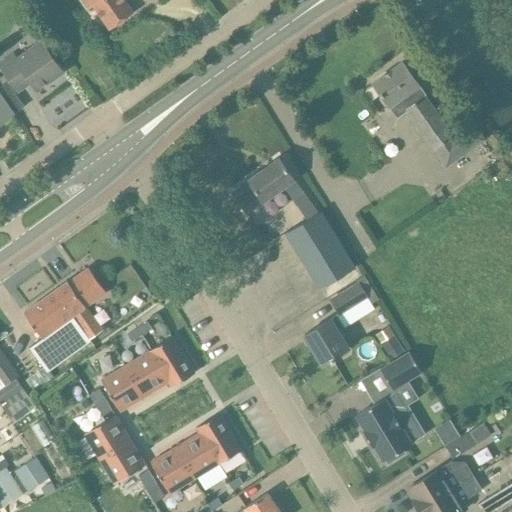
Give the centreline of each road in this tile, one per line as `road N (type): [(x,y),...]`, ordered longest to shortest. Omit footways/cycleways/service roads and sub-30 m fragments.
road 1 (residential): [(344,511),(129,161)]
road 2 (residential): [(98,121),(271,0)]
road 3 (secondary): [(22,246),(129,161)]
road 4 (secondary): [(115,144),(6,221)]
road 5 (secondary): [(220,74),(327,0)]
road 6 (secondary): [(220,74),(115,144)]
road 7 (secondary): [(129,161),(220,74)]
road 8 (residential): [(0,191),(98,121)]
